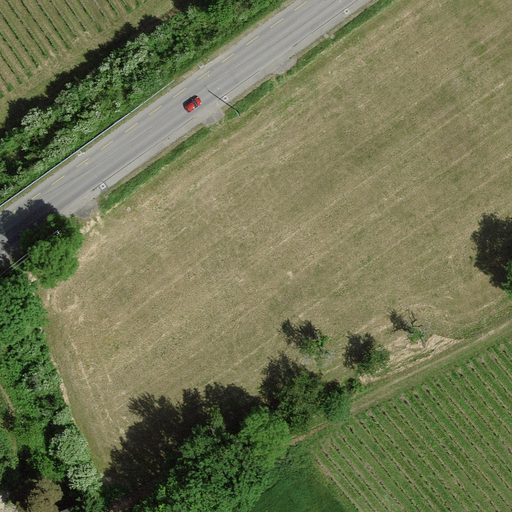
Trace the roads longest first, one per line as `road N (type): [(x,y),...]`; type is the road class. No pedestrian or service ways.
road 1 (track): [(511,325),(132,511)]
road 2 (tertiary): [(326,0),(0,234)]
